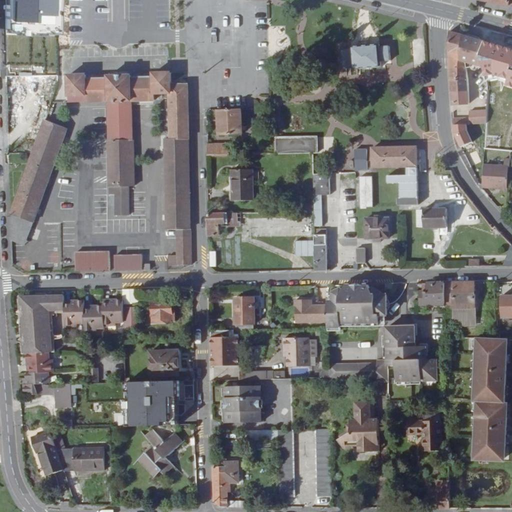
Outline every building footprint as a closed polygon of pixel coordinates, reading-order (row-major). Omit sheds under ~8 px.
[(25,0),(6,0),(6,59),(59,58),(59,26),(25,26),(25,0)] [(468,65),(468,64),(467,60),(462,59),(464,35),(453,32),(450,53),(451,87),(453,106),(471,104),(468,65)] [(481,66),(487,42),(464,35),(462,59),(467,60),(468,64),(473,65),(481,66)] [(511,73),(511,49),(487,42),(481,66),(485,66),(511,73)] [(381,68),(381,64),(390,63),(389,48),(380,49),(380,46),(353,48),(353,51),(343,51),(344,69),(354,68),(354,70),(381,68)] [(170,86),(170,74),(152,75),(153,78),(133,78),(133,76),(116,76),(107,76),(107,79),(87,80),(87,76),(68,77),(69,103),(108,102),(133,101),(155,101),(155,94),(171,94),(170,86)] [(170,74),(170,86),(171,94),(172,141),(190,141),(189,110),(189,86),(188,85),(188,78),(184,74),(170,74)] [(134,142),(133,101),(108,102),(109,142),(134,142)] [(222,135),(243,134),(242,110),(218,111),(220,135),(222,135)] [(471,125),(484,124),(484,112),(471,112),(471,118),(471,125)] [(58,127),(46,122),(34,154),(58,154),(58,127)] [(470,134),(470,125),(454,126),(455,134),(455,136),(470,134)] [(58,154),(34,154),(33,154),(12,214),(34,222),(68,131),(58,127),(58,154)] [(319,146),(319,137),(285,137),(275,137),(276,154),(315,153),(319,153),(319,146)] [(172,141),(166,141),(168,231),(177,231),(177,240),(192,240),(190,141),(172,141)] [(130,186),(135,185),(134,142),(109,142),(110,186),(111,186),(130,186)] [(229,155),(229,145),(222,145),(208,145),(208,156),(229,155)] [(417,167),(416,148),(373,149),(374,168),(408,167),(416,167),(417,167)] [(368,171),(367,154),(356,154),(357,172),(368,171)] [(483,188),(508,189),(509,167),(485,166),(483,188)] [(416,167),(408,167),(408,175),(388,176),(388,183),(399,183),(399,206),(417,205),(417,175),(416,175),(417,172),(416,167)] [(254,180),(254,171),(253,170),(233,171),(233,202),(254,201),(254,180)] [(314,175),(314,196),(330,196),(330,175),(314,175)] [(359,207),(372,207),(371,175),(358,176),(359,207)] [(111,195),(115,195),(116,216),(130,215),(130,186),(111,186),(111,195)] [(448,228),(448,210),(424,211),(425,227),(425,228),(448,228)] [(242,227),(242,213),(225,214),(225,224),(225,227),(242,227)] [(11,241),(25,246),(34,222),(12,214),(11,218),(11,241)] [(225,214),(209,214),(209,237),(220,236),(220,224),(225,224),(225,214)] [(389,240),(389,220),(365,221),(366,241),(389,240)] [(496,239),(502,235),(496,227),(494,228),(490,231),(496,239)] [(328,236),(316,236),(316,272),(328,272),(328,236)] [(192,265),(192,240),(177,240),(178,257),(169,257),(169,265),(192,265)] [(366,249),(358,249),(358,264),(366,264),(366,249)] [(111,272),(110,253),(76,254),(76,273),(111,272)] [(143,271),(143,256),(115,256),(116,272),(143,271)] [(480,268),(480,260),(470,260),(470,268),(480,268)] [(476,309),(476,282),(463,282),(446,283),(446,305),(447,318),(454,317),(454,310),(476,309)] [(424,291),(422,292),(422,305),(446,305),(446,283),(423,283),(424,291)] [(387,298),(382,298),(382,295),(376,289),(375,291),(373,286),(368,286),(368,293),(363,293),(362,294),(362,296),(356,296),(356,286),(351,286),(349,291),(348,289),(342,295),(342,305),(329,305),(329,322),(329,329),(342,329),(342,325),(380,325),(380,318),(388,318),(387,298)] [(124,303),(142,303),(142,289),(124,290),(124,300),(124,303)] [(65,310),(65,304),(65,301),(65,295),(22,296),(23,353),(25,353),(48,353),(51,353),(50,310),(65,310)] [(511,295),(502,296),(503,317),(511,317),(511,295)] [(237,326),(254,325),(256,325),(255,297),(236,298),(237,326)] [(124,322),(124,308),(124,303),(124,300),(117,300),(117,303),(104,303),(104,305),(105,326),(117,325),(117,322),(124,322)] [(297,323),(329,322),(329,305),(312,305),(312,300),(296,300),(297,323)] [(85,323),(85,309),(85,306),(85,301),(77,301),(77,304),(65,304),(65,310),(65,326),(78,326),(78,323),(85,323)] [(173,323),(173,310),(172,303),(153,303),(154,323),(173,323)] [(105,326),(104,305),(97,306),(97,308),(85,309),(85,323),(85,331),(97,331),(97,328),(105,328),(105,326)] [(137,329),(137,308),(124,308),(124,322),(125,329),(137,329)] [(454,310),(454,317),(455,327),(476,327),(476,309),(454,310)] [(417,348),(417,328),(389,328),(389,361),(389,382),(439,382),(438,362),(428,361),(427,348),(417,348)] [(239,337),(236,337),(236,334),(236,330),(211,331),(212,366),(240,365),(239,337)] [(288,357),(288,367),(310,367),(310,358),(315,359),(317,358),(317,341),(309,341),(309,338),(285,339),(285,357),(288,357)] [(477,402),(479,402),(476,450),(481,450),(481,460),(500,461),(500,458),(506,459),(507,445),(508,445),(510,418),(508,418),(509,404),(507,404),(510,355),(509,355),(509,340),(480,338),(477,402)] [(180,375),(179,351),(151,352),(151,376),(180,375)] [(48,360),(48,353),(25,353),(26,361),(29,361),(29,373),(50,373),(52,373),(51,360),(48,360)] [(389,382),(389,361),(378,361),(378,365),(378,378),(378,382),(389,382)] [(378,365),(330,364),(330,379),(378,378),(378,365)] [(99,383),(98,369),(90,370),(90,383),(99,383)] [(326,369),(319,375),(319,379),(330,379),(330,369),(326,369)] [(283,371),(240,372),(240,380),(284,380),(283,371)] [(36,385),(50,384),(50,373),(29,373),(27,373),(28,385),(25,385),(25,395),(40,395),(36,385)] [(330,429),(330,379),(316,379),(317,429),(330,429)] [(161,415),(180,415),(179,381),(160,381),(161,415)] [(57,406),(72,406),(71,384),(56,384),(57,406)] [(227,423),(261,422),(261,386),(226,387),(227,423)] [(381,446),(380,421),(375,421),(375,404),(353,404),(353,422),(347,422),(347,435),(337,442),(344,448),(354,448),(354,445),(360,445),(360,452),(362,454),(368,454),(370,452),(374,452),(375,446),(381,446)] [(408,434),(424,434),(425,451),(442,451),(442,421),(408,421),(408,434)] [(60,429),(52,430),(65,470),(66,471),(106,470),(105,448),(66,449),(60,429)] [(330,429),(317,429),(317,496),(330,496),(330,429)] [(63,471),(65,470),(52,430),(32,437),(37,453),(40,452),(48,476),(63,471)] [(249,440),(277,440),(278,439),(278,430),(277,430),(249,430),(249,440)] [(278,430),(278,439),(279,496),(289,496),(289,430),(278,430)] [(168,458),(182,445),(173,435),(166,441),(157,432),(149,439),(155,445),(140,460),(157,477),(162,472),(165,475),(175,466),(168,458)] [(223,462),(223,467),(214,467),(215,501),(221,507),(251,507),(251,501),(228,501),(228,491),(230,491),(230,483),(239,482),(239,462),(223,462)] [(451,507),(451,496),(451,494),(439,494),(439,509),(451,509),(451,507)]
